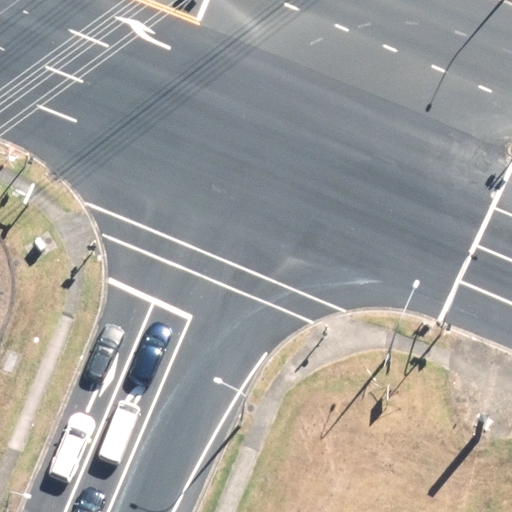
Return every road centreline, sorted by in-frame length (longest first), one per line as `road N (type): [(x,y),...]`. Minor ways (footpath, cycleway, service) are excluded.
road 1 (tertiary): [(248,157),(95,511)]
road 2 (primary): [(511,248),(248,157)]
road 3 (primary): [(248,157),(0,64)]
road 4 (primary): [(340,0),(511,60)]
road 5 (tertiary): [(319,0),(248,157)]
